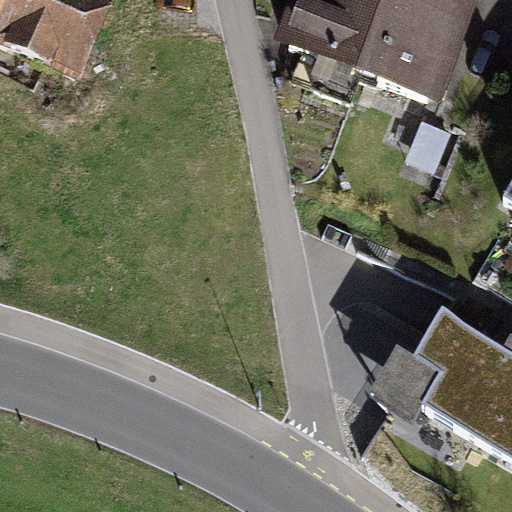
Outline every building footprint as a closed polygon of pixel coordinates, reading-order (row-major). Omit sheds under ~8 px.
[(123,0),(122,0),(0,0),(0,68),(80,102),(123,0)] [(261,0),(270,11),(283,0),(261,0)] [(355,87),(386,0),(294,0),(273,57),(355,87)] [(480,0),(386,0),(355,87),(438,117),(480,0)] [(423,129),(407,166),(434,177),(449,140),(423,129)] [(492,353),(442,325),(413,376),(441,391),(425,422),(511,471),(511,354),(510,353),(505,361),(492,353)] [(441,391),(413,376),(395,366),(369,414),(415,439),(425,422),(441,391)]
